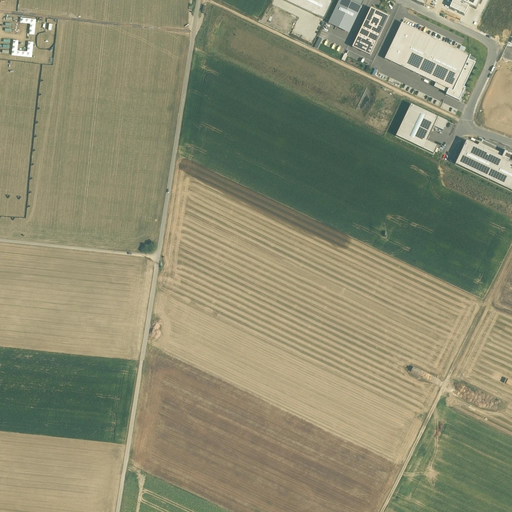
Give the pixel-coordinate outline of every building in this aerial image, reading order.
[(283,0),(283,1),(324,20),(333,2),(332,2),(332,0),(283,0)] [(340,0),(331,20),(351,29),(364,0),(340,0)] [(469,6),(455,0),(452,0),(449,8),(464,15),(469,6)] [(455,0),(469,6),(476,10),(480,0),(455,0)] [(511,0),(497,0),(492,12),(497,14),(511,20),(511,0)] [(352,48),(370,56),(389,18),(371,9),(352,48)] [(507,31),(511,21),(511,20),(497,14),(492,24),(507,31)] [(466,87),(464,86),(475,64),(467,60),(469,56),(402,24),(385,59),(449,90),(446,95),(459,101),(466,87)] [(411,105),(396,137),(433,155),(437,146),(427,141),(434,127),(443,132),(447,123),(411,105)] [(511,163),(501,158),(466,142),(455,165),(511,191),(511,163)] [(511,154),(504,151),(501,158),(511,163),(511,154)] [(401,367),(401,366),(405,366),(407,356),(401,355),(398,367),(401,367)] [(467,399),(470,387),(463,385),(459,397),(467,399)]
